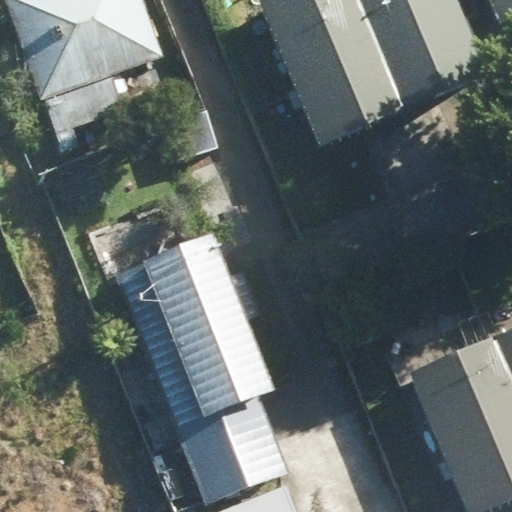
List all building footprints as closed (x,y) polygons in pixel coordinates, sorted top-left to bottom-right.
[(4,0),(0,2),(38,107),(47,104),(58,137),(125,114),(114,81),(163,64),(140,0),(4,0)] [(485,82),(450,0),(277,0),(253,10),(315,154),(485,82)] [(511,24),(511,0),(485,0),(499,30),(511,24)] [(212,242),(116,279),(205,511),(291,479),(261,402),(272,398),(245,328),(262,322),(245,277),(228,284),(212,242)] [(507,511),(511,510),(511,339),(409,384),(464,511),(507,511)] [(0,511),(175,511),(168,493),(138,505),(104,416),(88,422),(77,394),(20,415),(10,388),(0,391),(0,511)]
